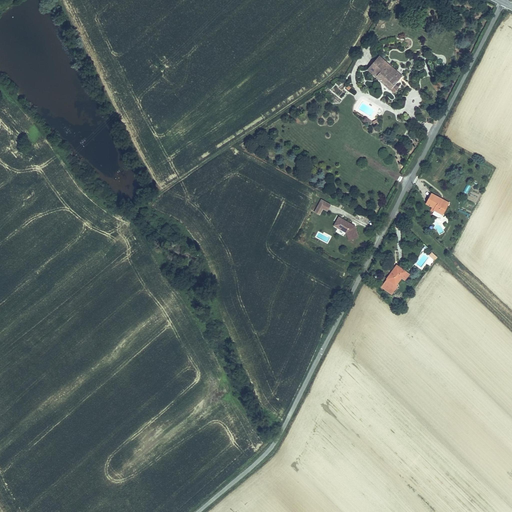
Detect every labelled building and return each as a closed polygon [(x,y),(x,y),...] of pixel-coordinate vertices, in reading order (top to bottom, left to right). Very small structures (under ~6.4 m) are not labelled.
[(369,71),(383,58),(380,55),(367,68),(369,71)] [(392,67),(383,58),(369,71),(387,88),(392,83),(396,79),(388,71),(392,67)] [(400,75),(392,67),(388,71),(396,79),(400,75)] [(392,83),(387,88),(390,92),(396,86),(392,83)] [(435,198),(437,195),(428,190),(422,201),(431,205),(429,207),(438,212),(443,203),(435,198)] [(319,216),(323,209),(327,212),(331,204),(320,199),(314,213),(319,216)] [(353,240),(359,228),(338,216),(333,226),(348,235),(347,237),(353,240)] [(435,257),(430,252),(427,256),(431,261),(435,257)] [(398,277),(402,271),(398,268),(397,270),(392,266),(378,285),(389,293),(394,286),(392,284),(398,277)] [(406,273),(402,271),(398,277),(402,279),(406,273)]
